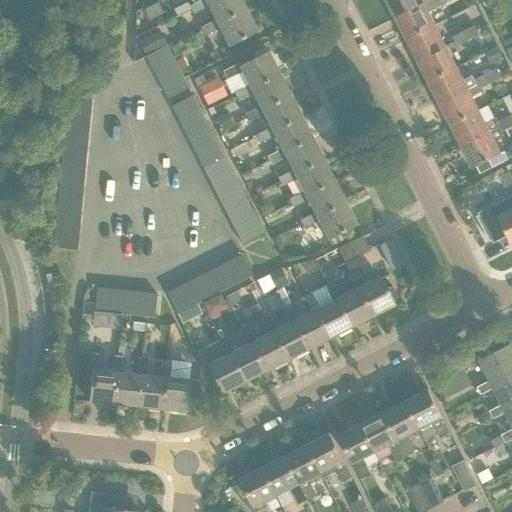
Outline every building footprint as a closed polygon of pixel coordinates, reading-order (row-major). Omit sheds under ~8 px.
[(189,10),(182,14),(193,36),(199,33),(200,33),(200,31),(198,28),(214,21),(241,7),(236,0),(200,0),(193,4),(187,6),(189,10)] [(386,0),(396,18),(429,0),(432,0),(435,5),(444,0),(386,0)] [(432,0),(429,0),(396,18),(407,39),(435,25),(429,13),(437,9),(435,5),(432,0)] [(157,2),(142,10),(148,21),(162,14),(157,2)] [(198,28),(200,31),(202,36),(218,28),(226,45),(253,32),(241,7),(214,21),(198,28)] [(446,46),(435,25),(407,39),(418,60),(446,46)] [(475,25),(464,31),(469,42),(481,36),(475,25)] [(469,42),(464,31),(452,37),(454,42),(458,48),(460,47),(469,42)] [(202,40),(199,33),(193,36),(192,37),(195,44),(202,40)] [(159,34),(139,44),(145,56),(165,46),(159,34)] [(173,55),(185,49),(182,42),(169,48),(173,55)] [(446,46),(418,60),(429,82),(457,68),(446,46)] [(504,57),(498,46),(486,53),(491,63),(504,57)] [(145,60),(167,104),(188,93),(166,50),(145,60)] [(235,63),(220,71),(224,80),(223,80),(230,93),(231,93),(275,71),(265,52),(237,67),(235,63)] [(463,81),(457,68),(429,82),(440,103),(477,84),(479,90),(491,84),(486,74),(474,80),(472,76),(463,81)] [(486,74),(491,84),(502,78),(500,72),(497,68),(486,74)] [(251,94),(258,107),(286,93),(275,71),(231,93),(235,102),(251,94)] [(199,88),(207,105),(227,95),(218,77),(207,83),(203,75),(194,80),(198,88),(199,88)] [(481,93),(479,90),(477,84),(440,103),(451,125),(479,110),(472,97),(481,93)] [(59,164),(82,167),(89,95),(67,93),(59,164)] [(258,107),(242,115),(247,124),(263,116),(269,129),(297,115),(286,93),(258,107)] [(171,111),(177,124),(198,113),(191,101),(171,111)] [(451,125),(462,146),(499,127),(502,132),(511,127),(511,123),(508,117),(497,123),(488,106),(479,110),(451,125)] [(229,112),(216,119),(221,130),(234,123),(229,112)] [(198,113),(177,124),(188,145),(209,135),(198,113)] [(297,115),(269,129),(254,137),(254,138),(249,140),(252,147),(258,145),(258,146),(274,138),(280,150),(308,136),(297,115)] [(504,136),(502,132),(499,127),(462,146),(473,168),(477,166),(481,174),(493,167),(490,160),(502,153),(495,141),(504,136)] [(209,135),(188,145),(199,166),(219,156),(209,135)] [(308,136),(280,150),(264,158),(268,167),(284,159),(291,172),(319,158),(308,136)] [(199,166),(209,188),(230,177),(219,156),(199,166)] [(295,180),(302,193),(329,180),(319,158),(291,172),(276,180),(280,188),(295,180)] [(82,167),(59,164),(50,248),(73,250),(82,167)] [(485,192),(502,183),(496,172),(479,181),(485,192)] [(506,188),(511,185),(511,176),(510,172),(500,177),(506,188)] [(230,177),(209,188),(220,209),(241,199),(230,177)] [(329,180),(302,193),(287,201),(291,209),(306,202),(312,213),(339,200),(329,180)] [(252,220),(241,199),(220,209),(231,231),(252,220)] [(511,199),(511,200),(477,217),(490,243),(507,235),(511,245),(511,244),(511,199)] [(339,200),(312,213),(298,220),(303,230),(317,223),(324,238),(352,225),(339,200)] [(231,231),(239,246),(259,235),(252,220),(231,231)] [(259,235),(239,246),(242,251),(262,241),(259,235)] [(337,248),(345,263),(369,250),(362,235),(337,248)] [(341,258),(337,249),(325,254),(330,264),(341,258)] [(397,252),(385,258),(391,270),(403,264),(397,252)] [(231,259),(242,281),(249,278),(238,255),(231,259)] [(350,273),(343,277),(350,291),(364,320),(390,307),(389,304),(393,302),(394,298),(390,291),(386,289),(383,291),(377,279),(366,284),(358,269),(359,255),(345,263),(350,273)] [(242,281),(231,259),(209,269),(221,292),(242,281)] [(317,270),(313,261),(303,263),(308,274),(317,270)] [(199,303),(221,292),(209,269),(188,280),(199,303)] [(286,282),(280,270),(269,275),(275,288),(286,282)] [(267,276),(258,281),(263,291),(272,287),(267,276)] [(199,303),(188,280),(165,292),(176,314),(186,309),(199,303)] [(322,287),(343,330),(364,320),(350,291),(337,298),(330,283),(322,287)] [(322,287),(300,298),(307,312),(321,341),(343,330),(322,287)] [(109,315),(119,316),(121,292),(94,290),(92,314),(109,315)] [(120,316),(143,318),(145,294),(121,292),(119,316),(120,316)] [(225,297),(230,306),(239,302),(234,293),(225,297)] [(145,294),(143,318),(151,319),(153,295),(145,294)] [(279,309),(286,323),(300,352),(321,341),(307,312),(294,319),(287,305),(279,309)] [(186,309),(176,314),(181,324),(191,319),(186,309)] [(109,315),(107,329),(119,330),(120,316),(119,316),(109,315)] [(264,334),(279,363),(300,352),(286,323),(273,330),(265,315),(257,320),(264,334)] [(144,332),(144,324),(131,323),(131,330),(144,332)] [(235,331),(243,345),(257,374),(279,363),(264,334),(250,340),(244,327),(235,331)] [(257,374),(243,345),(230,352),(222,337),(214,341),(222,356),(236,384),(257,374)] [(494,387),(511,378),(511,343),(480,360),(490,380),(478,386),(481,394),(494,387)] [(236,384),(222,356),(209,362),(202,348),(193,352),(201,368),(204,366),(218,393),(236,384)] [(86,404),(107,406),(110,373),(95,371),(97,355),(87,354),(85,371),(89,371),(86,404)] [(107,406),(130,408),(133,375),(119,374),(121,357),(111,356),(110,373),(107,406)] [(133,375),(130,408),(154,410),(157,378),(143,376),(144,359),(135,358),(133,375)] [(157,378),(154,410),(184,413),(185,398),(201,399),(198,380),(187,379),(187,381),(167,379),(168,362),(159,361),(157,378)] [(511,407),(511,378),(494,387),(502,404),(490,410),(493,418),(506,411),(511,407)] [(407,401),(422,430),(427,439),(439,433),(442,438),(452,433),(430,389),(407,401)] [(385,412),(408,456),(418,451),(410,436),(422,430),(407,401),(385,412)] [(511,438),(511,407),(506,411),(511,423),(511,428),(502,434),(505,441),(511,438)] [(385,412),(363,423),(378,452),(381,459),(393,453),(397,462),(408,456),(385,412)] [(478,417),(481,424),(491,420),(488,412),(478,417)] [(378,452),(363,423),(340,435),(363,479),(374,474),(366,458),(378,452)] [(330,433),(309,443),(326,476),(336,471),(342,483),(354,477),(332,432),(330,433)] [(502,434),(491,439),(495,447),(505,441),(502,434)] [(309,444),(287,455),(310,499),(319,495),(313,483),(324,477),(322,473),(324,472),(309,444)] [(287,455),(265,466),(280,495),(292,489),(300,505),(310,499),(287,455)] [(454,465),(466,489),(478,484),(465,459),(454,465)] [(505,472),(511,468),(511,460),(502,465),(505,472)] [(280,495),(265,466),(242,477),(252,497),(246,501),(244,499),(243,500),(253,511),(255,511),(259,510),(259,511),(273,511),(268,501),(280,495)] [(421,482),(434,507),(445,502),(433,476),(421,482)] [(423,511),(434,507),(421,482),(409,488),(420,511),(423,511)] [(337,492),(347,505),(356,499),(345,485),(337,492)] [(32,500),(55,503),(57,490),(33,487),(32,500)] [(91,492),(88,511),(141,511),(142,511),(129,510),(130,496),(97,492),(91,492)] [(394,511),(388,499),(376,505),(379,511),(394,511)]
